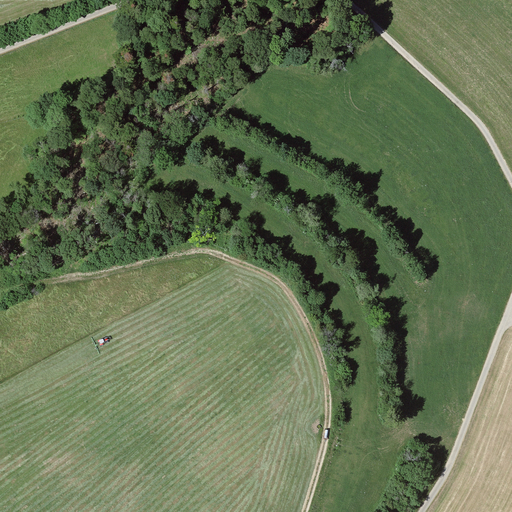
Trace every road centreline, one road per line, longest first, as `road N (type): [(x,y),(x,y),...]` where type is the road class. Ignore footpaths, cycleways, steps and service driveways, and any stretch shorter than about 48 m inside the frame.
road 1 (track): [(305,511),(325,433),(326,391),(319,349),(280,284),(188,250),(7,292)]
road 2 (track): [(511,180),(477,121),(341,0)]
road 3 (track): [(422,511),(451,463),(511,304)]
road 4 (track): [(132,0),(0,50)]
